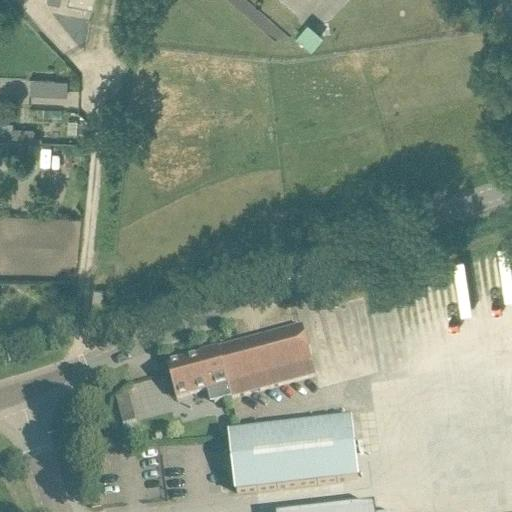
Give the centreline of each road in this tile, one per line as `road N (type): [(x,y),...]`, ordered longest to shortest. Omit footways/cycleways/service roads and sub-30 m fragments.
road 1 (tertiary): [(17,394),(511,189)]
road 2 (tertiary): [(55,511),(17,394)]
